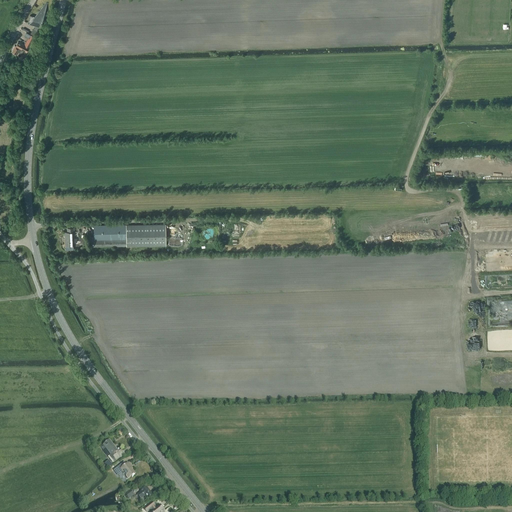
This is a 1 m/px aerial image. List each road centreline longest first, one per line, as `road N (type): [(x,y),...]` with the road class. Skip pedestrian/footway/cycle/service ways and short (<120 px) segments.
road 1 (primary): [(202,510),(72,339),(34,242)]
road 2 (primary): [(34,242),(28,149),(63,0)]
